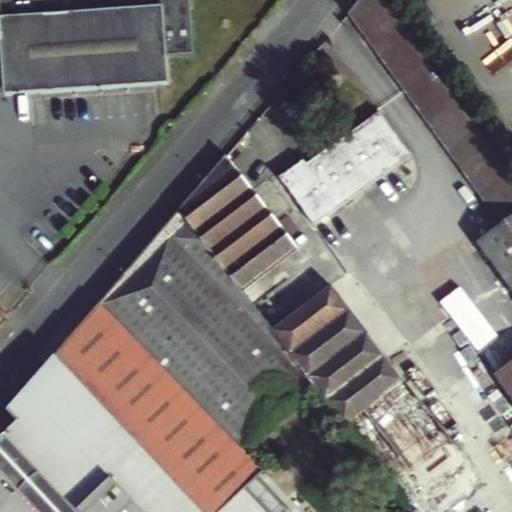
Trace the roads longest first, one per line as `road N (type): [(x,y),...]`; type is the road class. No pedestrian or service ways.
road 1 (residential): [(0,375),(322,0)]
road 2 (unknown): [(308,15),(426,161),(429,190),(398,263),(397,293),(416,339),(472,426)]
